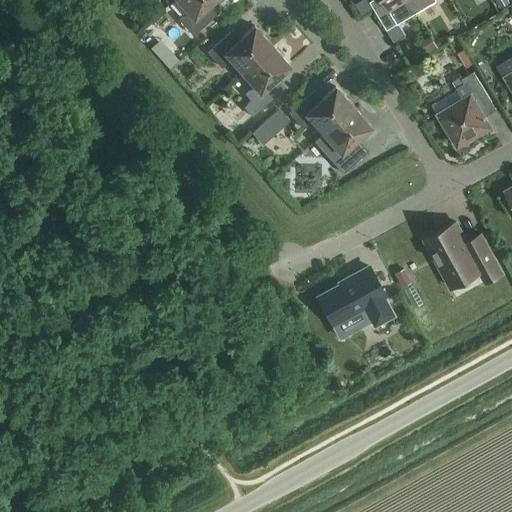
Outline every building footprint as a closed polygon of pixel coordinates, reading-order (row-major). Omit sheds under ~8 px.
[(177,0),(187,10),(178,18),(192,34),(215,14),(207,5),(212,0),(177,0)] [(398,22),(416,11),(409,0),(383,0),(384,1),(374,8),(393,41),(405,34),(398,22)] [(409,0),(416,11),(434,0),(409,0)] [(242,72),(272,45),(254,25),(237,40),(229,31),(207,51),(221,67),(230,59),(242,72)] [(272,45),(242,72),(253,84),(244,92),(250,99),(243,106),(252,116),(282,89),(273,80),(290,65),(272,45)] [(466,48),(458,53),(468,70),(476,65),(466,48)] [(436,113),(457,148),(491,127),(480,108),(492,101),(473,71),(461,78),(464,83),(456,87),(462,98),(436,113)] [(311,120),(323,133),(353,106),(335,86),(318,101),(310,92),(288,112),(302,128),(311,120)] [(371,126),(353,106),(323,133),(334,145),(325,153),(342,172),(365,152),(354,141),(371,126)] [(502,272),(481,233),(467,241),(456,221),(424,239),(451,287),(480,270),(485,281),(502,272)] [(384,295),(369,268),(354,276),(353,274),(339,282),(340,283),(317,296),(333,324),(364,306),(374,324),(393,314),(383,296),(384,295)] [(384,330),(390,340),(404,332),(398,322),(384,330)]
